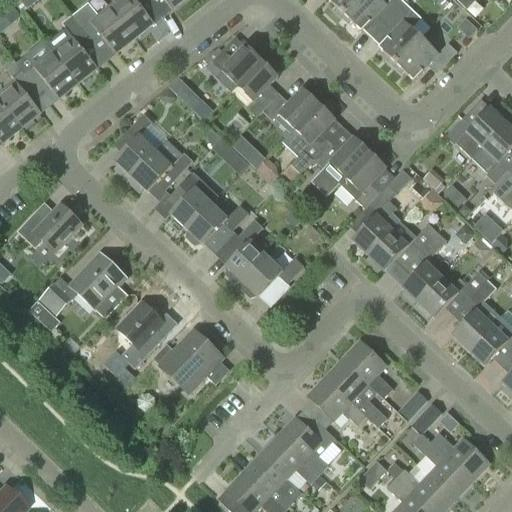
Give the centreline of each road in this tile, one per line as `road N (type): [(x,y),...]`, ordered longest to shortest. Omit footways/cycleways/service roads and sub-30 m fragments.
road 1 (residential): [(287,364),(230,327),(167,256),(114,216),(72,171),(64,148)]
road 2 (residential): [(511,440),(361,304),(349,306),(287,364)]
road 3 (residential): [(271,0),(413,124),(435,113),(478,64)]
road 4 (residential): [(64,148),(72,128),(239,0)]
road 5 (residential): [(195,477),(283,387),(287,364)]
road 6 (residential): [(86,511),(0,428)]
